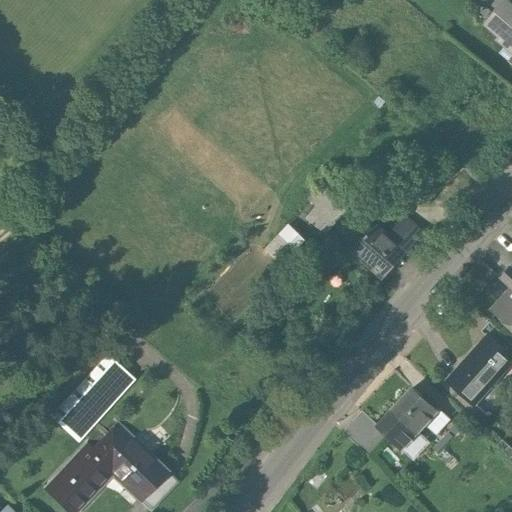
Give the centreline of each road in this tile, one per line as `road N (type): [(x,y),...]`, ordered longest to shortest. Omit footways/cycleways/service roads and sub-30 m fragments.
road 1 (residential): [(248,511),(511,188)]
road 2 (track): [(199,0),(87,143),(0,235)]
